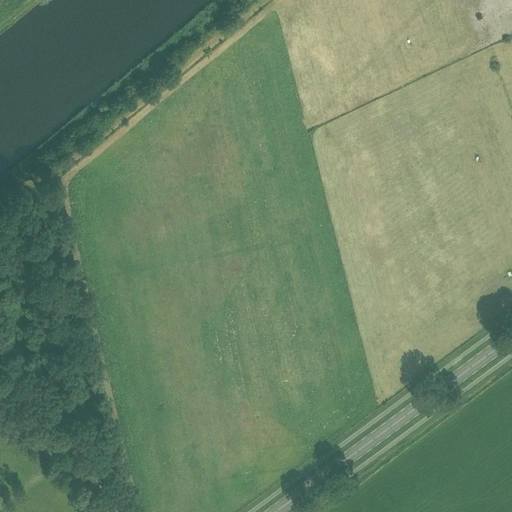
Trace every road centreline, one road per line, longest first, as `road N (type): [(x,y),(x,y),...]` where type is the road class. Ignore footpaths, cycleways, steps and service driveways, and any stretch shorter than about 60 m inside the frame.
road 1 (primary): [(276,511),(511,337)]
road 2 (unclassified): [(118,511),(105,484),(0,353)]
